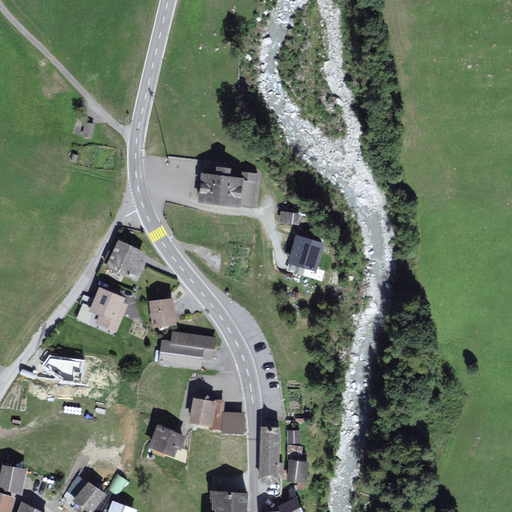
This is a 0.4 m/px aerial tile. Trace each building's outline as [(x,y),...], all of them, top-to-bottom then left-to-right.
[(94,135),(95,122),(85,121),(84,134),(94,135)] [(253,205),(256,173),(240,171),(239,175),(230,174),(231,166),(218,165),(217,173),(203,171),(200,199),(253,205)] [(300,212),(282,210),(281,219),(299,221),(300,212)] [(324,241),(297,233),(289,260),(315,268),(324,241)] [(135,277),(146,251),(120,239),(108,265),(135,277)] [(130,295),(101,283),(90,308),(98,311),(94,321),(115,330),(130,295)] [(174,297),(151,299),(153,323),(177,321),(174,297)] [(216,337),(174,332),(173,341),(163,339),(160,361),(200,366),(202,357),(213,358),(216,337)] [(212,425),(217,400),(194,396),(189,420),(212,425)] [(223,411),(222,432),(245,433),(246,411),(223,411)] [(189,435),(159,424),(151,444),(178,455),(181,447),(184,449),(189,435)] [(261,461),(261,471),(261,472),(261,474),(261,476),(263,478),(264,480),(266,481),(269,482),(271,481),(273,481),(275,479),(277,478),(278,475),(283,475),(283,462),(279,462),(280,427),(262,426),(261,461)] [(299,429),(289,430),(290,441),(299,440),(299,429)] [(302,446),(291,445),(289,453),(301,455),(302,446)] [(307,459),(291,458),(290,477),(305,478),(307,459)] [(26,469),(4,464),(0,482),(0,485),(21,490),(26,469)] [(110,488),(119,495),(130,481),(121,474),(110,488)] [(34,483),(49,489),(53,482),(38,475),(34,483)] [(91,478),(74,498),(90,511),(93,511),(110,494),(91,478)] [(248,511),(250,491),(210,489),(208,511),(248,511)] [(0,492),(0,511),(9,511),(14,497),(0,492)] [(138,511),(140,508),(114,498),(108,511),(138,511)] [(302,511),(296,498),(282,504),(285,511),(302,511)] [(44,511),(24,503),(19,511),(44,511)]
